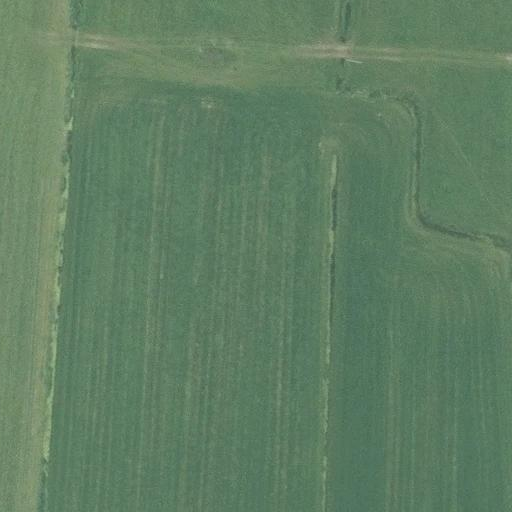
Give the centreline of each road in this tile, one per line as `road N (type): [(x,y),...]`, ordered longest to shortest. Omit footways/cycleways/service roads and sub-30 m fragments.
road 1 (track): [(511,58),(307,42),(296,224),(314,241),(368,245),(384,385)]
road 2 (track): [(307,42),(48,45)]
